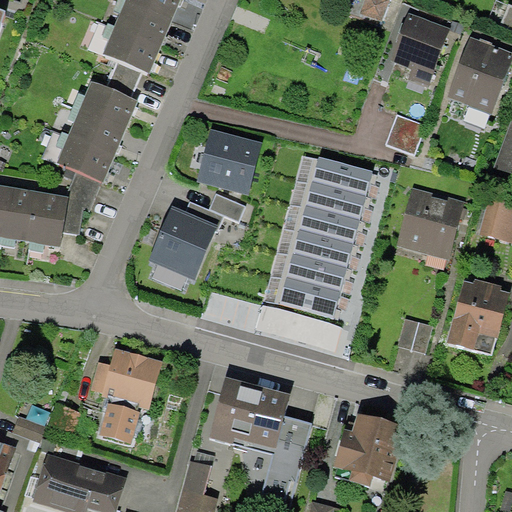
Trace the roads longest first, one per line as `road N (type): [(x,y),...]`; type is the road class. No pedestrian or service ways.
road 1 (residential): [(90,308),(477,423)]
road 2 (residential): [(90,308),(221,0)]
